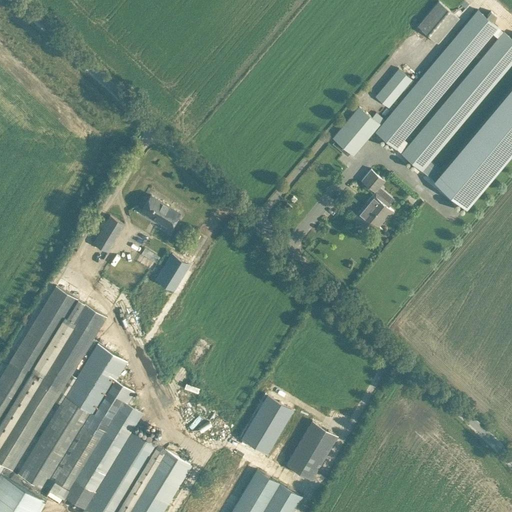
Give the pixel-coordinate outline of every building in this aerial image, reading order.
[(373,0),(368,0),(306,74),(332,96),(338,89),(350,99),(409,30),(373,0)] [(438,0),(418,25),(438,41),(459,17),(438,0)] [(360,105),(339,129),(333,137),(353,153),(374,129),(381,135),(378,140),(386,147),(390,142),(407,157),(403,162),(412,169),(416,164),(465,205),(511,148),(511,86),(440,173),(427,162),(511,61),(511,36),(505,30),(410,143),(403,137),(497,25),(491,20),(496,14),(491,9),(486,15),(478,8),(386,118),(377,111),(373,116),(360,105)] [(399,66),(392,74),(376,94),(390,105),(413,77),(399,66)] [(371,168),(366,174),(361,179),(374,190),(374,189),(376,190),(353,217),(356,220),(356,224),(362,225),(363,226),(370,218),(378,225),(384,218),(386,220),(394,210),(388,205),(391,203),(384,198),(386,195),(385,190),(380,185),(385,179),(371,168)] [(146,202),(141,209),(170,227),(175,220),(180,212),(151,194),(146,202)] [(111,215),(94,241),(109,250),(125,223),(111,215)] [(138,257),(152,268),(162,256),(148,245),(138,257)] [(172,252),(157,278),(174,288),(189,263),(172,252)] [(77,376),(71,372),(107,314),(57,284),(0,376),(0,459),(13,468),(60,391),(66,395),(18,472),(44,487),(47,481),(65,492),(86,505),(85,507),(93,511),(160,511),(190,463),(133,427),(143,411),(127,402),(135,389),(116,377),(127,359),(99,341),(77,376)] [(268,393),(241,437),(266,451),(292,408),(268,393)] [(337,434),(312,420),(287,462),(312,477),(337,434)] [(291,511),(302,495),(257,468),(231,511),(291,511)] [(0,511),(38,511),(48,493),(0,469),(0,511)]
